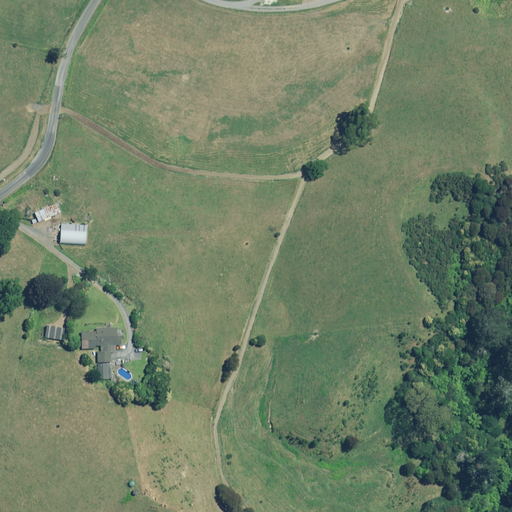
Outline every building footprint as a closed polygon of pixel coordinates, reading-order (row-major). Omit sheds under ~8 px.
[(61,213),(57,204),(35,213),(39,222),(61,213)] [(87,225),(63,224),(61,242),(86,244),(87,225)] [(59,328),(47,327),(46,338),(58,340),(59,328)] [(114,353),(116,350),(116,345),(121,345),(121,329),(96,329),(96,333),(83,332),(82,349),(96,349),(96,346),(101,346),(101,352),(98,352),(98,362),(111,362),(111,353),(114,353)] [(113,379),(113,364),(98,364),(99,379),(113,379)]
